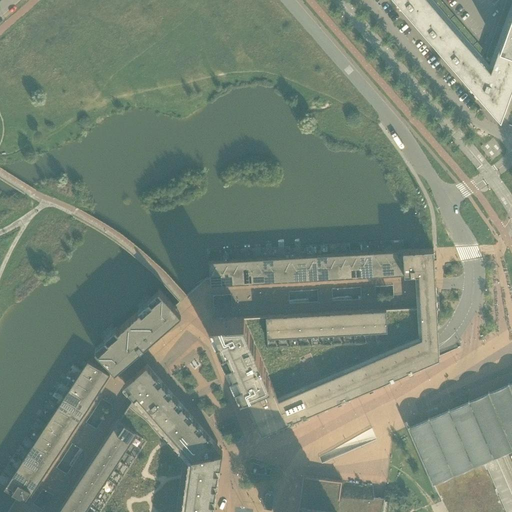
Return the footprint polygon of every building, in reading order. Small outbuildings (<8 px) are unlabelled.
[(113,0),(108,4),(116,13),(130,1),(130,2),(132,0),(113,0)] [(223,0),(225,1),(231,8),(235,5),(234,4),(238,0),(223,0)] [(238,0),(234,4),(235,5),(242,13),(256,0),(238,0)] [(262,0),(256,0),(242,13),(249,21),(263,9),(268,5),(262,0)] [(393,0),(418,28),(437,11),(427,0),(393,0)] [(432,0),(449,18),(453,15),(439,0),(432,0)] [(511,0),(506,0),(498,25),(503,26),(511,0)] [(116,13),(112,17),(120,26),(122,29),(128,24),(125,21),(138,10),(130,2),(130,1),(116,13)] [(51,8),(43,15),(59,33),(67,26),(70,23),(66,18),(63,20),(51,8)] [(249,21),(245,24),(251,32),(253,33),(271,17),(263,9),(249,21)] [(418,28),(444,59),(464,42),(437,11),(418,28)] [(43,15),(35,22),(47,37),(46,37),(50,41),(57,35),(59,33),(43,15)] [(476,41),(454,16),(450,20),(472,44),(476,41)] [(271,17),(253,33),(254,35),(260,42),(263,45),(268,40),(266,37),(278,26),(271,17)] [(31,18),(22,26),(38,44),(46,37),(47,37),(35,22),(31,18)] [(511,19),(510,19),(497,55),(511,60),(511,19)] [(183,23),(174,31),(189,49),(198,41),(201,39),(197,33),(194,36),(183,23)] [(22,26),(14,33),(17,37),(30,51),(38,44),(22,26)] [(486,56),(490,61),(502,28),(497,26),(486,56)] [(165,38),(165,39),(177,53),(180,57),(188,50),(189,49),(174,31),(165,38)] [(153,42),(152,42),(165,56),(168,60),(174,55),(177,53),(165,39),(165,38),(162,34),(153,42)] [(17,37),(9,44),(25,62),(34,55),(30,51),(17,37)] [(141,45),(140,46),(153,60),(156,64),(162,59),(165,56),(152,42),(153,42),(150,37),(141,45)] [(138,41),(128,49),(144,67),(149,62),(153,60),(140,46),(141,45),(138,41)] [(276,49),(271,54),(273,57),(280,64),(281,65),(299,50),(291,41),(279,52),(276,49)] [(444,59),(471,89),(490,72),(464,42),(444,59)] [(484,51),(477,42),(473,46),(482,57),(484,51)] [(9,44),(1,52),(11,65),(8,67),(13,73),(16,70),(24,64),(25,62),(9,44)] [(299,50),(281,65),(282,67),(288,74),(293,71),(292,70),(306,58),(299,50)] [(306,58),(292,70),(293,71),(298,77),(299,79),(318,63),(310,54),(306,58)] [(490,72),(471,89),(500,123),(511,90),(511,60),(497,55),(490,72)] [(318,63),(299,79),(301,80),(306,87),(320,74),(321,75),(325,72),(318,63)] [(306,87),(302,90),(310,100),(313,103),(319,98),(316,95),(329,84),(321,75),(320,74),(306,87)] [(244,317),(212,319),(216,327),(213,328),(221,347),(226,358),(242,395),(245,402),(249,411),(260,437),(316,412),(315,410),(356,393),(386,380),(396,375),(439,357),(436,306),(433,250),(433,248),(412,250),(403,250),(404,275),(418,274),(420,307),(406,308),(408,336),(362,339),(366,349),(370,359),(368,359),(357,332),(299,335),(259,352),(244,317)] [(392,251),(393,268),(393,276),(404,275),(403,250),(401,250),(392,251)] [(370,252),(371,269),(372,277),(382,276),(382,269),(381,251),(370,252)] [(381,251),(382,269),(382,276),(393,276),(393,268),(392,251),(381,251)] [(360,253),(359,253),(360,270),(361,277),(372,277),(371,269),(370,252),(360,253)] [(338,254),(339,271),(339,279),(350,278),(350,270),(349,253),(338,254)] [(349,253),(350,270),(350,278),(361,277),(360,270),(359,253),(349,253)] [(317,255),(316,255),(317,272),(318,280),(329,279),(328,272),(327,254),(317,255)] [(327,254),(328,272),(329,279),(339,279),(339,271),(338,254),(327,254)] [(306,256),(307,273),(307,281),(318,280),(317,272),(316,255),(306,256)] [(294,256),(290,257),(291,275),(292,281),(296,281),(307,281),(307,273),(306,256),(294,256)] [(273,258),(263,258),(264,275),(265,283),(276,282),(275,275),(274,257),(273,258)] [(285,257),(274,257),(275,275),(276,282),(287,282),(292,281),(291,275),(290,257),(285,257)] [(263,258),(252,259),(253,276),(254,284),(265,283),(264,275),(263,258)] [(241,259),(230,260),(231,277),(232,285),(243,284),(242,277),(241,259)] [(252,259),(241,259),(242,277),(243,284),(254,284),(253,276),(252,259)] [(230,260),(219,261),(220,278),(221,285),(232,285),(231,277),(230,260)] [(219,261),(208,261),(209,278),(210,286),(221,285),(220,278),(219,261)] [(106,340),(95,350),(114,371),(115,372),(166,327),(181,315),(174,308),(161,292),(159,290),(158,290),(158,291),(159,292),(154,296),(148,301),(151,305),(142,313),(139,311),(118,330),(117,329),(116,328),(114,329),(116,330),(118,332),(108,341),(106,338),(105,339),(106,340)] [(374,309),(363,310),(365,331),(375,330),(374,309)] [(386,309),(374,309),(375,330),(387,330),(386,309)] [(363,310),(353,311),(354,332),(365,331),(363,310)] [(342,311),(331,312),(332,333),(343,332),(342,311)] [(353,311),(342,311),(343,332),(354,332),(353,311)] [(331,312),(320,313),(321,333),(332,333),(331,312)] [(309,313),(299,314),(300,335),(311,334),(309,313)] [(320,313),(309,313),(311,334),(321,333),(320,313)] [(288,314),(277,315),(278,336),(289,335),(288,314)] [(299,314),(288,314),(289,335),(300,335),(299,314)] [(277,315),(266,316),(267,337),(278,336),(277,315)] [(88,360),(82,369),(104,384),(110,375),(88,360)] [(212,511),(219,464),(220,464),(222,450),(213,439),(212,440),(146,364),(123,384),(123,385),(130,394),(134,397),(137,395),(150,410),(158,419),(147,436),(135,435),(103,484),(98,511),(212,511)] [(82,370),(76,379),(98,393),(104,384),(82,369),(82,370)] [(76,379),(70,388),(92,402),(98,393),(76,379)] [(64,397),(86,411),(92,402),(70,388),(64,397)] [(58,406),(80,420),(86,411),(64,397),(58,406)] [(511,492),(494,449),(474,405),(465,409),(415,430),(437,481),(433,483),(434,487),(446,511),(511,511),(511,430),(502,435),(511,457),(511,492)] [(52,415),(74,429),(80,420),(58,406),(52,415)] [(46,424),(68,439),(74,429),(52,415),(46,424)] [(112,429),(127,438),(131,441),(137,431),(118,419),(112,429)] [(40,433),(62,448),(68,439),(46,424),(40,433)] [(106,438),(121,447),(125,450),(131,441),(127,438),(112,429),(106,438)] [(34,442),(56,457),(62,448),(40,433),(34,442)] [(106,438),(100,447),(119,459),(125,450),(121,447),(106,438)] [(28,451),(50,466),(56,457),(34,442),(28,451)] [(100,447),(94,456),(113,468),(119,459),(100,447)] [(22,460),(44,475),(50,466),(28,451),(22,460)] [(94,456),(88,465),(107,477),(113,468),(94,456)] [(16,469),(16,470),(38,484),(44,475),(22,460),(16,469)] [(88,465),(83,474),(101,486),(107,477),(88,465)] [(11,478),(10,479),(32,493),(38,484),(16,470),(11,478)] [(83,474),(77,483),(95,495),(101,486),(83,474)] [(340,492),(342,481),(303,475),(297,511),(382,511),(386,488),(385,488),(383,498),(374,497),(373,486),(372,486),(373,497),(340,492)] [(5,487),(4,488),(18,497),(26,502),(32,493),(10,479),(5,487)] [(77,483),(71,492),(89,504),(95,495),(77,483)] [(71,492),(65,501),(81,511),(84,511),(89,504),(71,492)] [(59,511),(60,511),(81,511),(65,501),(59,511)]
